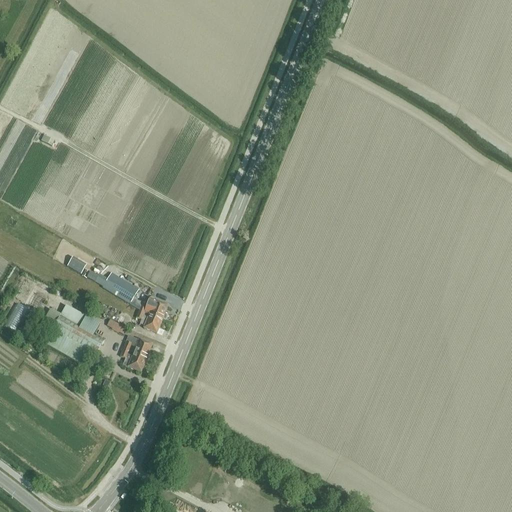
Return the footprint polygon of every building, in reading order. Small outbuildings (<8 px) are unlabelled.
[(69,266),(82,274),(86,267),(74,259),(69,266)] [(85,271),(82,277),(87,280),(87,279),(90,274),(90,273),(85,270),(85,271)] [(87,279),(95,283),(98,278),(90,274),(87,279)] [(98,278),(95,283),(103,288),(102,288),(130,305),(129,305),(139,311),(162,321),(168,307),(155,301),(155,302),(150,300),(147,306),(133,300),(138,291),(111,274),(106,283),(98,278)] [(36,295),(30,306),(40,312),(46,301),(36,295)] [(94,300),(89,309),(127,329),(130,322),(120,316),(121,314),(94,300)] [(60,316),(51,311),(41,328),(36,337),(46,342),(44,345),(83,366),(90,355),(95,358),(104,341),(95,336),(95,335),(74,324),(79,315),(65,307),(60,316)] [(141,321),(140,325),(144,327),(143,329),(157,335),(162,321),(139,311),(136,319),(141,321)] [(95,335),(99,326),(79,315),(74,324),(95,335)] [(113,330),(116,324),(110,321),(107,326),(113,330)] [(120,358),(122,359),(121,362),(124,363),(123,366),(141,374),(152,346),(139,340),(138,342),(128,338),(126,343),(120,358)]
